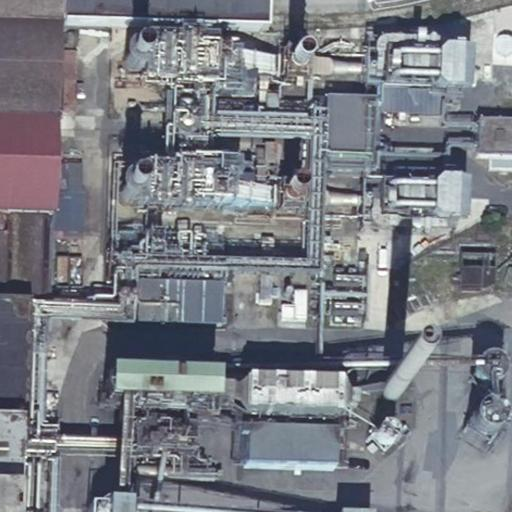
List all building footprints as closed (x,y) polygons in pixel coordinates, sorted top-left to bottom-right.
[(0,0),(0,511),(5,511),(8,432),(22,431),(26,304),(38,305),(49,57),(49,53),(50,31),(51,0),(0,0)] [(51,0),(50,31),(106,33),(268,37),(268,0),(51,0)] [(50,49),(49,53),(49,57),(50,61),(52,64),(56,66),(60,67),(64,66),(68,65),(70,62),(72,58),(72,54),(71,50),(68,47),(65,44),(61,44),(57,44),(53,46),(50,49)] [(172,273),(170,286),(199,288),(199,273),(219,274),(217,287),(259,289),(259,276),(326,279),(330,171),(371,173),(372,101),(323,100),(322,155),(211,152),(176,184),(175,222),(158,220),(156,272),(172,273)] [(511,121),(476,121),(475,158),(511,158),(511,121)] [(136,406),(134,447),(217,451),(217,431),(243,431),(242,451),(343,455),(344,424),(218,419),(220,376),(212,375),(212,359),(196,358),(195,375),(138,372),(137,379),(111,379),(108,405),(136,406)] [(394,381),(390,381),(386,381),(383,383),(381,386),(380,389),(380,393),(382,396),(384,399),(388,400),(391,401),(395,399),(398,397),(399,394),(400,390),(399,386),(397,383),(394,381)] [(149,459),(148,472),(218,474),(219,461),(149,459)] [(127,505),(119,503),(113,505),(107,508),(103,511),(136,511),(132,507),(127,505)] [(333,511),(366,511),(367,503),(333,503),(333,511)]
